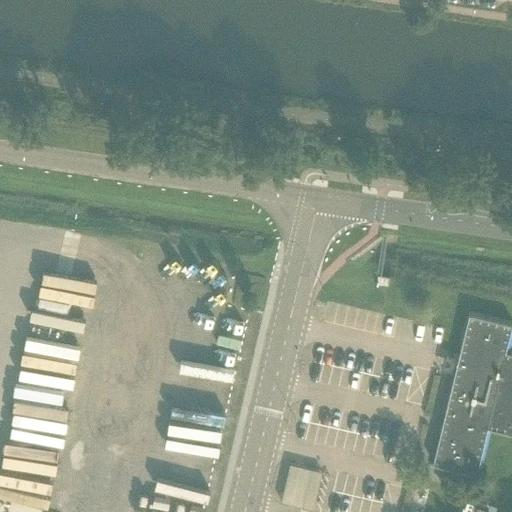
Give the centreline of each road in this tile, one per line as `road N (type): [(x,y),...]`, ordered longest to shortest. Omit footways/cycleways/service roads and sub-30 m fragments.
road 1 (unclassified): [(511,150),(0,73)]
road 2 (unclassified): [(316,201),(0,153)]
road 3 (unclassified): [(316,201),(246,511)]
road 4 (unclassified): [(511,230),(316,201)]
